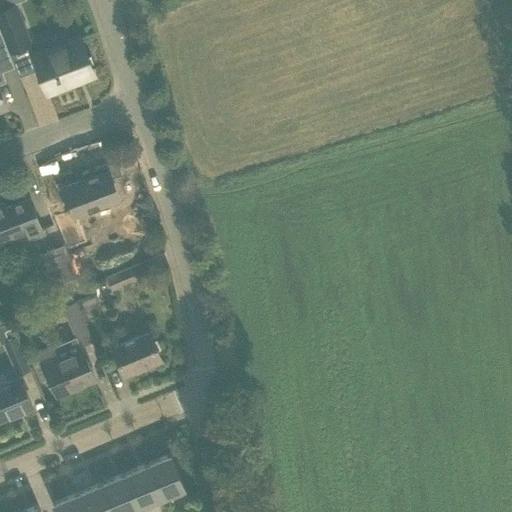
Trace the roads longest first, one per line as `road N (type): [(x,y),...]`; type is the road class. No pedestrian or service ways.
road 1 (unclassified): [(208,399),(194,295),(140,108)]
road 2 (residential): [(0,475),(171,403),(208,399)]
road 3 (residential): [(0,152),(140,108)]
